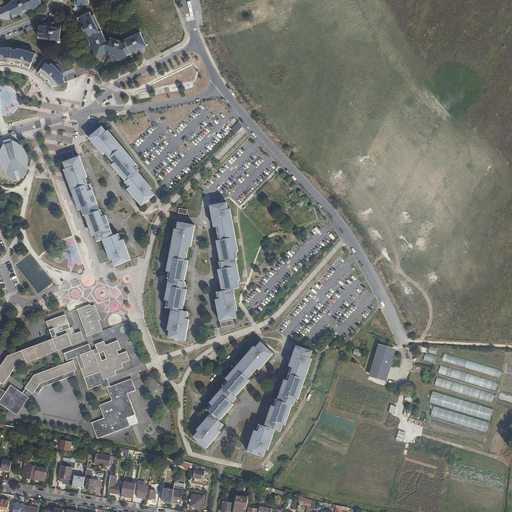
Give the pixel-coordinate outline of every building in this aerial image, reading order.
[(19,14),(20,15),(23,14),(23,12),(26,11),(27,12),(30,11),(29,8),(37,5),(37,3),(42,1),(43,0),(42,0),(12,0),(10,1),(11,3),(0,7),(0,16),(0,17),(5,18),(16,14),(16,15),(19,14)] [(82,25),(80,26),(84,36),(87,35),(90,40),(87,42),(91,50),(109,43),(107,43),(94,16),(93,16),(91,13),(79,19),(82,25)] [(37,38),(56,40),(59,41),(61,26),(58,26),(58,24),(47,22),(47,24),(43,24),(43,26),(39,26),(37,38)] [(122,42),(117,40),(115,46),(112,47),(114,54),(113,55),(112,56),(112,57),(113,59),(116,59),(121,57),(121,58),(134,54),(135,56),(138,54),(138,53),(141,51),(142,53),(145,52),(145,50),(148,48),(145,39),(144,40),(143,37),(142,35),(122,42)] [(109,44),(109,43),(91,50),(92,51),(95,50),(97,55),(103,52),(105,53),(106,53),(109,44)] [(0,64),(4,64),(9,64),(15,65),(22,66),(27,68),(30,69),(32,63),(35,56),(34,56),(34,54),(29,52),(30,51),(30,49),(25,48),(24,52),(21,52),(21,50),(18,49),(14,48),(11,48),(5,47),(5,44),(0,44),(0,64)] [(53,84),(54,86),(65,82),(64,78),(63,77),(61,73),(65,70),(60,65),(59,67),(57,65),(56,66),(48,60),(45,61),(39,71),(44,74),(50,80),(53,84)] [(74,67),(65,70),(61,73),(63,77),(64,78),(77,74),(74,67)] [(239,122),(232,129),(236,134),(244,127),(239,122)] [(107,132),(102,127),(95,133),(89,138),(103,155),(105,153),(114,164),(112,165),(126,182),(125,183),(129,188),(127,190),(142,206),(150,199),(155,195),(150,190),(152,189),(138,172),(139,171),(135,166),(136,164),(108,131),(107,132)] [(13,143),(5,145),(3,150),(1,155),(1,161),(3,165),(5,171),(8,174),(13,177),(16,178),(20,177),(23,176),(25,173),(27,169),(28,165),(28,159),(27,154),(25,151),(23,148),(18,143),(14,142),(13,141),(13,143)] [(80,156),(63,162),(66,169),(64,170),(79,211),(81,210),(83,216),(85,216),(93,236),(95,236),(97,242),(103,240),(111,260),(113,260),(115,266),(131,261),(123,240),(121,241),(119,234),(113,236),(106,215),(104,216),(101,210),(100,210),(92,190),(90,191),(85,178),(87,177),(80,156)] [(228,209),(227,203),(210,206),(214,228),(216,227),(219,241),(217,241),(221,263),(219,263),(220,269),(218,270),(223,291),(217,293),(218,299),(216,300),(220,321),(237,318),(235,311),(237,311),(233,289),(239,288),(238,281),(240,281),(236,260),(237,259),(236,252),(238,252),(230,209),(228,209)] [(191,247),(195,225),(178,222),(177,229),(175,229),(167,272),(169,272),(168,279),(169,279),(165,301),(167,301),(166,308),(172,309),(168,331),(170,331),(168,338),(185,341),(189,319),(187,319),(189,312),(183,311),(187,289),(185,289),(186,282),(184,282),(188,260),(186,260),(189,247),(191,247)] [(98,332),(103,331),(99,320),(101,320),(95,305),(91,307),(90,304),(78,310),(87,336),(92,335),(98,332)] [(0,403),(10,410),(17,415),(29,397),(26,395),(29,391),(33,394),(35,392),(38,394),(43,387),(76,375),(74,371),(77,370),(73,361),(65,364),(63,364),(34,375),(26,387),(25,388),(26,388),(23,393),(11,385),(6,392),(0,388),(0,384),(1,383),(4,384),(10,376),(16,366),(57,351),(60,350),(65,348),(84,340),(81,331),(75,334),(73,335),(70,328),(60,332),(58,327),(69,323),(65,315),(47,321),(53,339),(9,355),(8,356),(0,367),(0,403)] [(99,405),(104,418),(99,420),(92,423),(98,438),(130,426),(127,418),(135,415),(127,393),(136,390),(131,379),(110,387),(107,378),(117,375),(115,370),(123,367),(122,363),(130,360),(127,352),(118,355),(117,351),(121,349),(118,341),(106,345),(104,341),(95,344),(98,353),(95,354),(93,350),(80,355),(85,367),(81,369),(83,375),(84,377),(92,375),(95,383),(100,381),(101,385),(103,388),(107,387),(112,400),(99,405)] [(259,370),(273,354),(260,342),(256,347),(254,346),(225,379),(227,381),(223,386),(224,387),(209,403),(211,405),(206,410),(211,414),(197,430),(198,432),(194,437),(206,448),(221,432),(219,430),(224,425),(220,421),(234,405),(232,403),(237,398),(235,397),(250,380),(248,379),(257,369),(259,370)] [(396,349),(379,344),(369,376),(387,381),(396,349)] [(310,358),(312,351),(296,346),(289,367),(291,367),(287,380),(285,379),(278,400),(276,399),(274,406),(272,405),(265,426),(259,424),(256,431),(254,430),(248,451),(264,456),(266,450),(268,450),(275,430),(281,432),(283,425),(285,426),(292,405),(294,406),(296,399),(298,400),(312,359),(310,358)] [(423,360),(433,363),(435,356),(425,353),(423,360)] [(501,369),(443,354),(441,361),(499,376),(501,369)] [(439,367),(437,374),(495,389),(497,382),(482,379),(439,367)] [(436,378),(434,385),(491,402),(494,394),(436,378)] [(431,392),(428,403),(489,420),(492,408),(431,392)] [(394,414),(396,406),(390,404),(388,412),(394,414)] [(429,417),(486,431),(489,421),(432,407),(429,417)] [(395,439),(402,442),(404,435),(397,433),(395,439)] [(70,450),(72,441),(60,438),(59,443),(60,444),(59,448),(70,450)] [(128,458),(129,450),(116,447),(115,450),(125,452),(125,457),(128,458)] [(109,466),(111,456),(96,453),(94,463),(109,466)] [(31,461),(25,460),(22,478),(33,480),(35,466),(30,465),(31,461)] [(10,472),(12,462),(3,461),(1,470),(10,472)] [(63,484),(69,485),(71,468),(74,468),(75,463),(70,462),(62,461),(59,481),(63,482),(63,484)] [(47,470),(37,468),(36,474),(35,474),(34,480),(45,482),(47,470)] [(89,471),(89,469),(87,468),(86,470),(85,476),(85,479),(87,479),(86,489),(94,490),(94,487),(98,488),(99,481),(95,481),(95,480),(90,479),(90,475),(91,475),(92,471),(89,471)] [(204,479),(205,471),(195,470),(193,478),(204,479)] [(73,487),(83,489),(85,479),(85,476),(75,474),(73,487)] [(123,488),(123,486),(116,485),(117,476),(111,475),(108,492),(120,494),(120,493),(122,494),(123,488)] [(122,494),(122,495),(134,497),(136,484),(124,482),(123,486),(123,488),(122,494)] [(146,499),(148,487),(139,485),(137,497),(146,499)] [(174,491),(172,502),(181,504),(184,488),(174,486),(174,490),(174,491)] [(174,491),(174,490),(164,488),(162,500),(172,502),(174,491)] [(156,491),(149,490),(147,499),(151,500),(152,499),(155,499),(156,491)] [(237,492),(233,511),(244,511),(245,509),(242,508),(237,507),(238,502),(240,502),(241,498),(240,497),(240,493),(237,492)] [(202,509),(204,497),(192,495),(190,507),(202,509)] [(309,511),(312,501),(300,497),(299,500),(303,501),(302,503),(305,504),(305,505),(308,506),(306,511),(309,511)] [(223,498),(222,502),(223,502),(221,511),(231,511),(233,504),(227,503),(228,499),(223,498)] [(9,501),(0,499),(0,509),(7,510),(9,501)] [(24,506),(25,503),(15,501),(13,511),(19,511),(20,508),(24,509),(24,506)]
